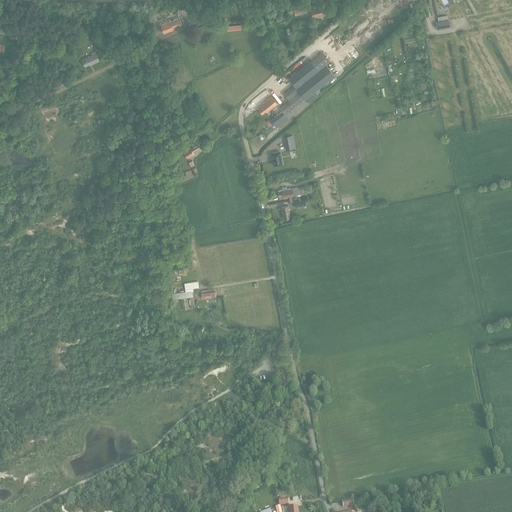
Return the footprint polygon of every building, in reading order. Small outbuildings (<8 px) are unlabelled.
[(328,14),(327,9),(324,10),(324,7),(311,11),(313,18),(317,16),(317,18),(328,14)] [(307,13),(306,8),(301,9),(301,8),(293,10),(295,16),(304,13),(304,14),(307,13)] [(283,19),(285,18),(284,14),(281,15),(282,16),(276,18),(277,22),(283,20),(283,19)] [(173,29),(173,28),(182,25),(179,18),(160,25),(164,33),(173,29)] [(438,22),(436,23),(437,29),(450,26),(449,20),(448,20),(438,22)] [(310,61),(288,79),(305,100),(335,76),(326,65),(330,61),(322,52),(310,61)] [(90,64),(91,65),(99,61),(95,54),(81,61),(85,67),(90,64)] [(284,93),(289,99),(298,92),(293,85),(284,93)] [(276,129),(308,104),(298,92),(280,107),(282,111),(270,121),(276,129)] [(266,111),(267,112),(278,103),(272,96),(261,105),(262,106),(258,109),(262,114),(266,111)] [(293,135),(283,137),(285,146),(294,144),(293,135)] [(194,155),(193,153),(200,149),(196,142),(192,145),(193,146),(183,152),(187,158),(194,155)] [(280,152),(271,154),(274,166),(283,165),(280,152)] [(174,182),(184,179),(182,174),(173,177),(174,182)] [(305,195),(303,186),(297,187),(287,189),(287,186),(282,187),(283,190),(278,191),(279,197),(284,196),(284,199),(288,198),(288,202),(291,202),(293,201),(292,197),(293,197),(299,196),(305,195)] [(281,207),(283,219),(291,218),(288,206),(281,207)] [(191,308),(195,307),(192,291),(194,291),(193,288),(199,287),(198,282),(187,284),(189,292),(172,294),(172,300),(181,299),(183,310),(189,309),(187,298),(190,297),(191,305),(191,308)] [(205,298),(205,299),(210,299),(210,301),(213,300),(213,299),(216,299),(215,296),(214,290),(211,291),(210,290),(201,292),(202,298),(205,298)]
